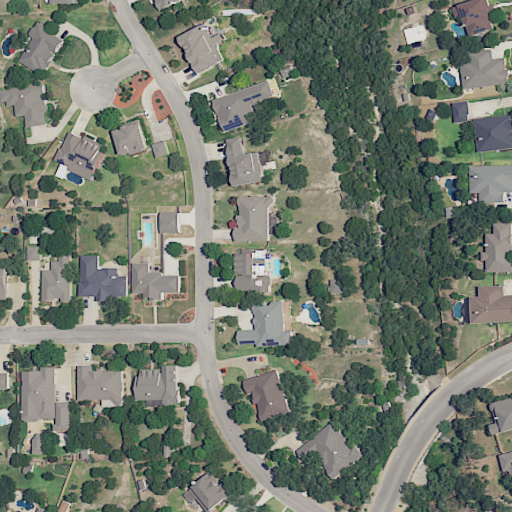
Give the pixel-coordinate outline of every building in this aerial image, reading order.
[(182,0),(156,0),(161,10),(182,0)] [(453,6),(456,18),(464,16),(470,35),(493,28),(491,20),(495,19),(489,0),(471,0),(471,1),(453,6)] [(43,75),(64,38),(36,22),(29,35),(32,37),(18,62),(43,75)] [(196,73),(224,61),(217,45),(224,41),(221,33),(211,37),(205,24),(180,35),(196,73)] [(509,84),(507,59),(493,60),(492,53),(481,54),(481,52),(468,53),(469,61),(461,62),(462,87),(509,84)] [(213,99),(223,132),(257,121),(252,104),(275,97),(270,81),(213,99)] [(0,88),(0,104),(14,103),(15,116),(25,115),(26,126),(48,124),(45,94),(44,94),(43,84),(0,88)] [(454,122),(469,120),(466,101),(452,102),(454,122)] [(478,152),(511,148),(511,114),(474,118),(478,152)] [(120,156),(148,149),(141,121),(114,128),(120,156)] [(93,179),(103,153),(100,152),(103,144),(67,130),(54,163),(93,179)] [(258,152),(243,154),(241,137),(226,139),(234,186),(263,181),(258,152)] [(152,144),(156,157),(168,153),(164,140),(152,144)] [(470,193),(480,193),(480,203),(504,202),(504,192),(511,191),(511,164),(470,166),(470,193)] [(234,241),(270,240),(269,195),(238,196),(239,227),(234,227),(234,241)] [(160,212),(160,233),(180,232),(180,212),(160,212)] [(511,271),(511,222),(494,223),(494,233),(487,233),(487,252),(481,252),(481,260),(487,260),(487,272),(511,271)] [(40,260),(40,246),(26,246),(25,260),(40,260)] [(266,249),(236,249),(236,290),(270,291),(270,275),(265,275),(266,249)] [(80,296),(96,296),(96,299),(127,299),(127,276),(118,275),(118,268),(98,268),(98,254),(80,254),(80,296)] [(71,301),(70,255),(58,256),(58,261),(50,261),(50,269),(42,269),(42,301),(71,301)] [(132,263),(133,297),(163,296),(163,292),(181,292),(181,275),(163,275),(163,271),(150,272),(149,262),(132,263)] [(344,279),(330,279),(330,293),(344,293),(344,279)] [(511,321),(511,294),(504,295),(504,285),(480,286),(480,297),(466,298),(466,313),(469,313),(469,323),(511,321)] [(239,346),(293,343),(292,330),(284,331),(283,302),(253,304),(254,329),(238,330),(239,346)] [(78,400),(103,399),(103,406),(122,406),(122,369),(92,370),(92,365),(78,366),(78,400)] [(21,371),(22,420),(56,419),(54,366),(40,367),(41,371),(21,371)] [(137,400),(163,400),(163,405),(178,404),(178,367),(136,368),(137,400)] [(289,412),(277,369),(243,379),(247,394),(253,393),(261,420),(289,412)] [(0,389),(8,389),(8,372),(0,372),(0,389)] [(511,397),(490,403),(492,414),(495,413),(497,423),(490,424),(493,434),(511,429),(511,397)] [(56,430),(71,430),(70,402),(55,402),(56,430)] [(363,456),(333,420),(296,451),(307,464),(316,456),(336,479),(363,456)] [(45,433),(33,433),(33,454),(45,453),(45,433)] [(511,450),(501,453),(507,479),(511,477),(511,450)] [(225,481),(220,484),(212,472),(189,487),(206,511),(207,511),(234,494),(225,481)]
